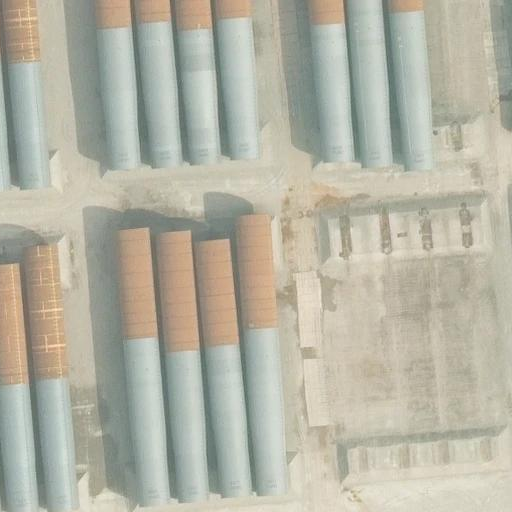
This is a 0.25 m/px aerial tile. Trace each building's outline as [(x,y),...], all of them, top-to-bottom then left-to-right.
[(141,69),(44,112),(54,134),(150,91),(141,69)] [(394,218),(511,209),(511,111),(358,123),(360,146),(406,142),(415,160),(392,162),(372,173),(358,174),(364,184),(372,179),(375,185),(400,183),(402,197),(395,198),(385,203),(394,218)] [(163,150),(59,154),(59,178),(164,174),(163,150)] [(167,199),(63,203),(64,227),(168,223),(167,199)] [(171,249),(67,252),(68,277),(171,273),(171,249)] [(347,377),(511,372),(511,344),(509,344),(511,343),(511,310),(476,311),(434,301),(485,299),(489,283),(489,297),(511,295),(511,276),(308,282),(308,308),(420,305),(420,321),(345,323),(342,333),(329,330),(329,340),(343,339),(343,345),(415,343),(412,357),(347,359),(347,377)] [(175,300),(71,303),(72,327),(176,323),(175,300)] [(70,456),(45,457),(49,511),(73,511),(97,509),(94,466),(90,466),(91,472),(72,474),(70,456)] [(511,511),(511,477),(345,487),(347,511),(416,508),(416,511),(511,511)]
